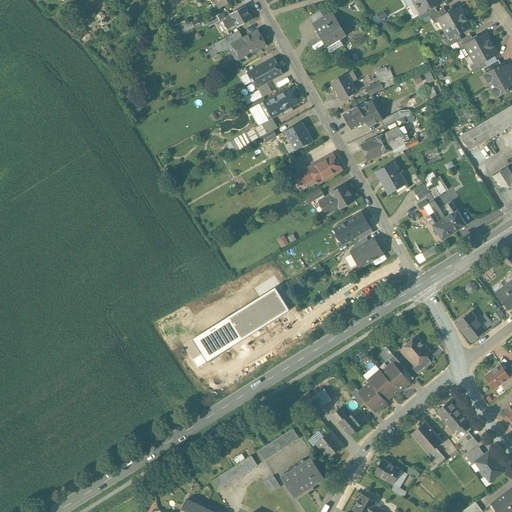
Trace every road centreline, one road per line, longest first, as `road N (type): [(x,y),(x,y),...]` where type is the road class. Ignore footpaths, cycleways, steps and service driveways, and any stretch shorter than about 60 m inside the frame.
road 1 (primary): [(420,285),(59,511)]
road 2 (unclassified): [(258,0),(420,285)]
road 3 (residential): [(460,367),(365,458),(333,511)]
